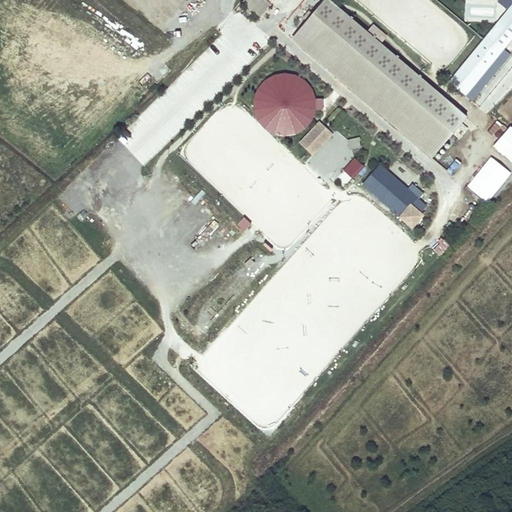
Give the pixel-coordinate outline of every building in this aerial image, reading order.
[(270,4),(265,0),(243,0),(242,2),(259,17),(270,4)] [(430,158),(466,116),(339,9),(338,10),(326,0),(314,14),(309,19),(293,38),(306,49),(304,50),(430,158)] [(338,10),(339,9),(329,0),(325,0),(326,0),(338,10)] [(473,34),(431,0),(355,0),(442,71),(473,34)] [(511,0),(500,0),(498,3),(507,11),(511,3),(511,0)] [(511,3),(507,11),(487,35),(504,49),(511,39),(511,3)] [(309,19),(314,14),(310,10),(305,16),(309,19)] [(487,35),(458,70),(466,77),(456,88),(466,96),(504,49),(487,35)] [(306,49),(293,38),(292,40),(304,50),(306,49)] [(504,49),(466,96),(471,101),(510,54),(504,49)] [(466,77),(458,70),(448,82),(456,88),(466,77)] [(316,107),(313,90),(300,77),(283,74),(267,80),(259,90),(256,94),(255,111),(263,127),(279,135),(296,134),(300,131),(310,123),(316,107)] [(313,152),(330,134),(318,124),(301,142),(312,152),(313,152)] [(511,127),(494,147),(511,163),(511,127)] [(360,147),(358,138),(347,140),(350,149),(359,147),(360,147)] [(462,165),(457,160),(447,170),(452,175),(462,165)] [(362,168),(354,161),(345,170),(352,178),(362,168)] [(381,166),(373,174),(364,185),(400,217),(410,205),(417,197),(381,166)] [(338,178),(343,185),(350,180),(345,173),(338,178)] [(417,197),(410,205),(422,215),(429,207),(417,197)] [(410,205),(400,217),(412,227),(422,215),(410,205)] [(452,246),(446,239),(435,250),(441,256),(452,246)]
